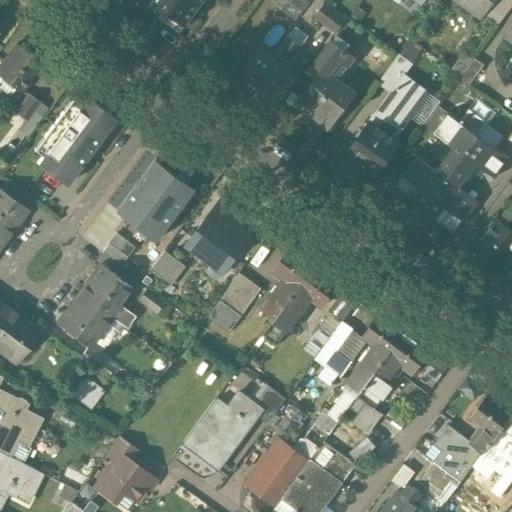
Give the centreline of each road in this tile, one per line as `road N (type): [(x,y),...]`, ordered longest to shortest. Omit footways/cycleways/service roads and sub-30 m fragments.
road 1 (residential): [(172,91),(487,327)]
road 2 (residential): [(487,327),(352,511)]
road 3 (residential): [(62,240),(80,256),(38,306),(1,275),(43,224)]
road 4 (residential): [(62,240),(172,91)]
road 5 (residential): [(49,0),(172,91)]
